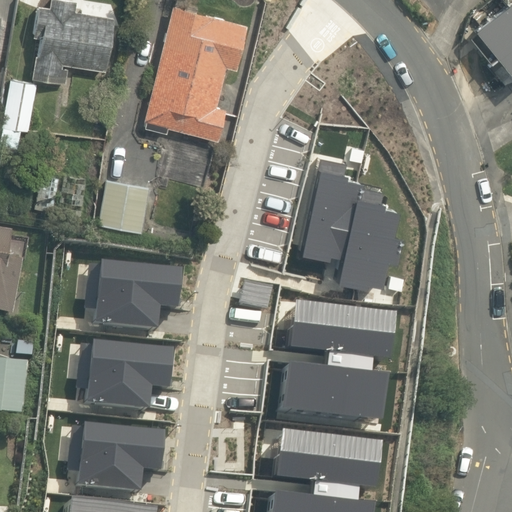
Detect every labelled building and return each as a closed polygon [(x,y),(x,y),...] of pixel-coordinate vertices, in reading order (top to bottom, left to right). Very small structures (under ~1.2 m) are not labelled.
[(51,0),(50,5),(37,3),(28,46),(43,48),(38,74),(95,86),(109,14),(74,7),(75,0),(51,0)] [(233,68),(244,17),(169,0),(141,123),(217,140),(224,104),(214,102),(223,65),(233,68)] [(511,0),(507,0),(464,37),(460,41),(482,67),(486,63),(508,88),(511,84),(511,0)] [(36,80),(4,76),(0,105),(0,146),(26,150),(36,80)] [(346,167),(319,161),(299,254),(340,263),(336,279),(380,289),(396,212),(381,208),(384,194),(357,189),(359,183),(343,179),(346,167)] [(10,229),(0,227),(0,310),(9,312),(18,253),(6,251),(10,229)] [(101,260),(93,322),(156,330),(159,305),(179,307),(184,271),(101,260)] [(252,403),(261,306),(199,300),(190,397),(252,403)] [(388,313),(290,304),(286,348),(383,357),(388,313)] [(92,340),(85,401),(148,409),(151,384),(171,386),(175,350),(92,340)] [(24,361),(0,359),(0,412),(20,415),(24,361)] [(381,378),(283,369),(279,413),(377,422),(381,378)] [(82,424),(74,486),(137,494),(140,468),(160,471),(165,434),(82,424)] [(374,445),(277,433),(271,477),(369,489),(374,445)] [(366,511),(367,507),(269,496),(267,511),(366,511)]
